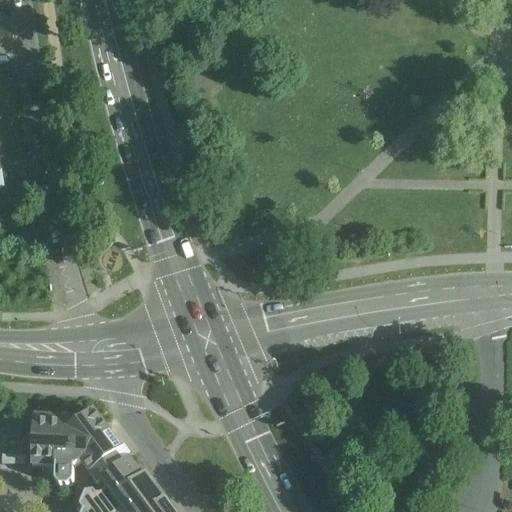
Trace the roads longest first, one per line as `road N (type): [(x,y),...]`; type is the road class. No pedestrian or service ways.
road 1 (residential): [(95,356),(42,177),(16,0)]
road 2 (primary): [(108,0),(201,342)]
road 3 (tertiary): [(488,292),(385,302),(201,342)]
road 4 (residential): [(472,511),(498,386),(488,292)]
road 5 (primary): [(201,342),(290,511)]
road 6 (residential): [(202,511),(95,356)]
